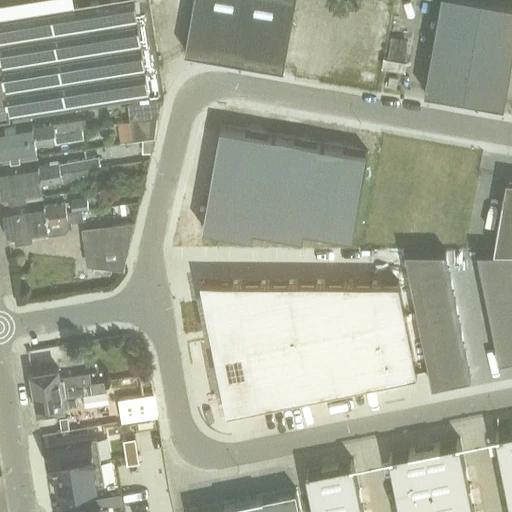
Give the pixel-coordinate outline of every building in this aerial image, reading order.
[(148,0),(97,0),(0,15),(0,117),(131,97),(149,95),(163,92),(148,0)] [(193,0),(185,50),(284,67),(295,0),(193,0)] [(481,0),(439,0),(424,91),(464,98),(481,0)] [(481,0),(464,98),(505,105),(511,63),(511,2),(496,0),(481,0)] [(382,67),(405,71),(407,61),(383,57),(382,67)] [(149,95),(131,97),(135,118),(135,121),(157,118),(157,117),(163,92),(149,95)] [(0,121),(0,139),(82,128),(81,119),(33,126),(32,117),(0,121)] [(157,118),(135,121),(138,139),(142,139),(154,137),(157,118)] [(354,235),(369,150),(224,125),(206,226),(257,235),(258,227),(307,236),(309,227),(354,235)] [(82,128),(0,139),(0,158),(37,153),(36,144),(84,137),(82,128)] [(6,161),(0,162),(0,179),(0,181),(88,168),(97,167),(96,159),(60,164),(39,167),(38,158),(6,161)] [(88,168),(0,181),(3,198),(11,197),(43,193),(42,184),(62,181),(89,178),(88,168)] [(511,249),(511,178),(506,177),(493,249),(511,249)] [(87,196),(71,199),(72,209),(89,207),(87,196)] [(3,202),(6,221),(67,211),(66,203),(45,206),(44,197),(11,201),(3,202)] [(67,211),(6,221),(9,239),(49,233),(50,237),(66,234),(70,229),(68,221),(84,219),(83,209),(67,211)] [(115,234),(85,238),(88,264),(125,268),(136,219),(114,222),(115,234)] [(446,249),(405,249),(432,384),(471,376),(446,249)] [(511,249),(477,249),(499,359),(511,356),(511,249)] [(399,281),(201,279),(227,410),(417,372),(399,281)] [(69,353),(68,343),(58,344),(59,355),(69,353)] [(58,366),(32,371),(32,373),(30,373),(32,384),(34,384),(35,390),(91,382),(89,371),(60,376),(58,366)] [(93,392),(91,382),(35,390),(36,397),(34,398),(36,408),(38,408),(38,410),(65,406),(63,396),(93,392)] [(118,397),(121,420),(157,414),(154,391),(118,397)] [(69,428),(67,416),(60,417),(61,429),(69,428)] [(511,511),(511,428),(495,432),(496,432),(511,511)] [(90,438),(49,444),(53,468),(93,461),(90,438)] [(461,439),(389,453),(389,454),(400,511),(474,511),(460,439),(461,439)] [(137,445),(125,447),(126,456),(138,453),(137,445)] [(138,453),(126,456),(127,464),(139,461),(138,453)] [(306,470),(314,511),(364,511),(354,461),(354,460),(306,470)] [(93,461),(53,468),(57,491),(97,485),(93,461)] [(191,509),(191,511),(301,511),(296,488),(263,495),(263,494),(225,502),(191,509)]
